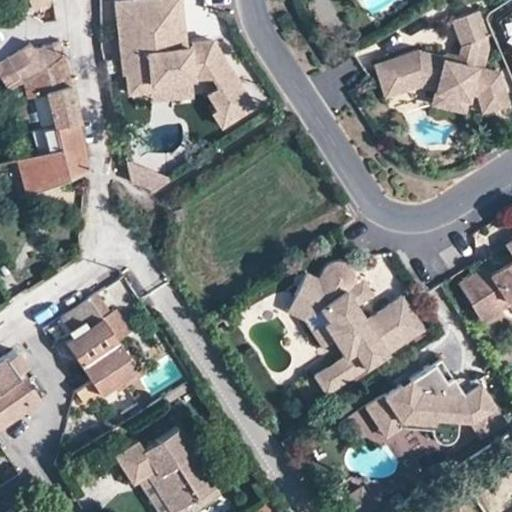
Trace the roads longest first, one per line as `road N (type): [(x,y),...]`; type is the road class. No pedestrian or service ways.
road 1 (residential): [(511,168),(429,216),(388,214),(307,101),(252,0)]
road 2 (residential): [(308,511),(140,263),(111,252)]
road 3 (residential): [(77,0),(111,252)]
road 4 (residential): [(23,318),(58,385),(32,459),(66,511)]
